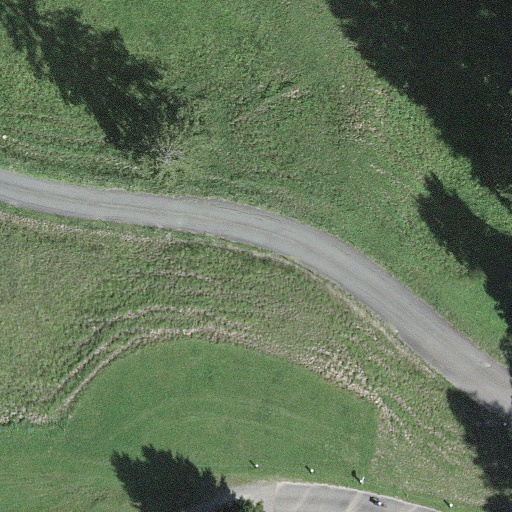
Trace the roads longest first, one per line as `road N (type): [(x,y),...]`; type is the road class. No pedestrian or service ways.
road 1 (unclassified): [(511,397),(305,244),(0,183)]
road 2 (track): [(373,511),(307,500),(235,511)]
